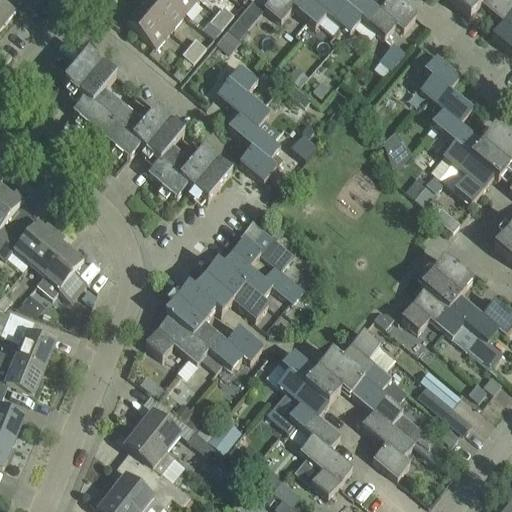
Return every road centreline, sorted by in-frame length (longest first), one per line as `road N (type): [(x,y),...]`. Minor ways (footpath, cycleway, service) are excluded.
road 1 (unclassified): [(43,511),(126,311),(129,260)]
road 2 (residential): [(227,152),(71,13)]
road 3 (unclassified): [(129,260),(105,216),(0,127)]
road 4 (residential): [(511,117),(480,90),(476,56),(408,0)]
road 5 (residential): [(129,260),(171,253),(237,209),(257,208)]
